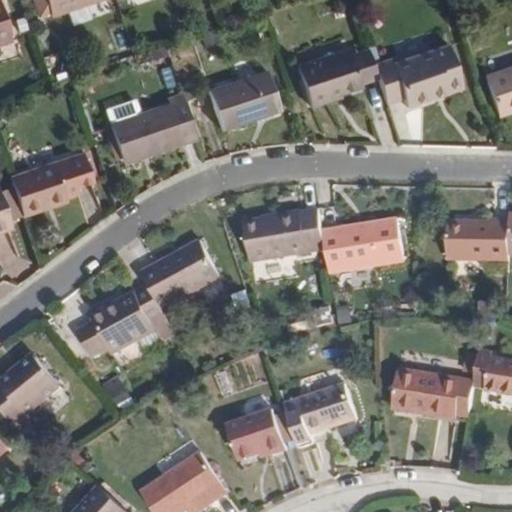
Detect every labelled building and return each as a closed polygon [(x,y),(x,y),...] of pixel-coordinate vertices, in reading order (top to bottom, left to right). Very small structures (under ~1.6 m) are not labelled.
[(50,17),(44,0),(30,0),(38,20),(50,17)] [(44,0),(50,17),(52,24),(117,3),(118,6),(136,0),(44,0)] [(0,59),(14,55),(0,16),(0,59)] [(27,42),(24,27),(13,31),(17,44),(27,42)] [(213,41),(200,46),(204,58),(217,53),(213,41)] [(466,94),(452,53),(396,72),(394,66),(376,72),(382,88),(391,114),(409,108),(411,112),(466,94)] [(382,88),(376,72),(370,55),(350,62),(361,95),(382,88)] [(350,62),(348,57),(295,75),(311,118),(335,109),(334,105),(361,96),(361,95),(350,62)] [(170,66),(168,60),(148,65),(150,72),(170,66)] [(511,78),(488,86),(489,92),(490,98),(493,106),(499,110),(502,118),(511,114),(511,78)] [(281,122),(268,82),(212,101),(225,140),(281,122)] [(200,149),(185,109),(175,112),(189,153),(200,149)] [(189,153),(175,112),(118,131),(129,164),(162,153),(164,161),(189,153)] [(504,125),(511,122),(511,114),(502,118),(504,125)] [(131,173),(164,161),(162,153),(129,164),(131,173)] [(65,210),(51,171),(10,186),(13,195),(24,224),(65,210)] [(13,195),(0,201),(0,204),(9,231),(25,226),(24,224),(13,195)] [(0,204),(0,241),(12,238),(9,231),(0,204)] [(329,243),(325,220),(284,227),(284,229),(250,235),(256,274),(332,261),(330,249),(329,243)] [(511,228),(495,228),(495,234),(473,233),(473,230),(451,229),(450,270),(511,272),(511,228)] [(414,274),(407,230),(376,234),(377,241),(330,249),(332,261),(336,286),(414,274)] [(377,241),(376,234),(329,243),(330,249),(377,241)] [(162,318),(218,286),(198,251),(142,283),(151,299),(162,318)] [(162,318),(151,299),(94,328),(98,335),(110,359),(114,366),(141,353),(156,345),(173,336),(162,318)] [(351,321),(341,322),(344,337),(353,336),(351,321)] [(110,359),(98,335),(79,345),(91,369),(110,359)] [(173,336),(156,345),(160,352),(177,343),(173,336)] [(156,345),(141,353),(148,367),(163,359),(160,352),(156,345)] [(477,389),(480,370),(468,367),(465,387),(477,389)] [(511,372),(485,368),(481,393),(480,400),(511,405),(511,372)] [(63,402),(37,370),(15,389),(12,385),(0,394),(0,418),(21,444),(27,439),(36,432),(32,428),(63,402)] [(480,400),(481,393),(401,383),(396,417),(431,422),(430,428),(465,433),(467,423),(476,425),(480,400)] [(117,386),(99,397),(117,416),(130,409),(131,408),(117,386)] [(362,430),(352,398),(290,417),(292,423),(302,452),(304,458),(326,451),(323,442),(362,430)] [(130,409),(117,416),(130,430),(139,424),(130,409)] [(430,428),(431,422),(396,417),(396,424),(430,428)] [(281,427),(279,423),(232,438),(243,470),(270,460),(273,469),(293,462),(290,456),(281,427)] [(302,452),(292,423),(281,427),(290,456),(302,452)] [(27,439),(21,444),(26,449),(32,445),(27,439)] [(0,470),(10,462),(0,448),(0,470)] [(153,511),(197,511),(210,503),(216,511),(231,501),(203,461),(146,502),(153,511)] [(90,472),(83,463),(72,470),(81,479),(90,472)] [(90,472),(81,479),(89,486),(98,477),(92,471),(90,472)] [(118,511),(102,497),(89,511),(118,511)]
